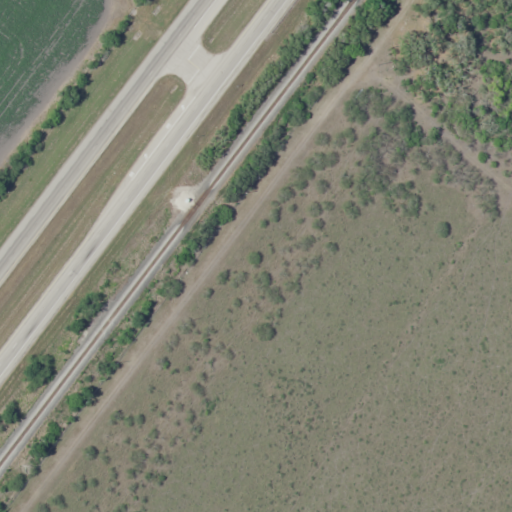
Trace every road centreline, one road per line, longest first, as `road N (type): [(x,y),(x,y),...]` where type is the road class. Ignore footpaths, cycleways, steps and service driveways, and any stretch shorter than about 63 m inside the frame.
road 1 (track): [(37,511),(426,0)]
road 2 (trunk): [(0,384),(291,0)]
road 3 (trunk): [(203,0),(0,266)]
